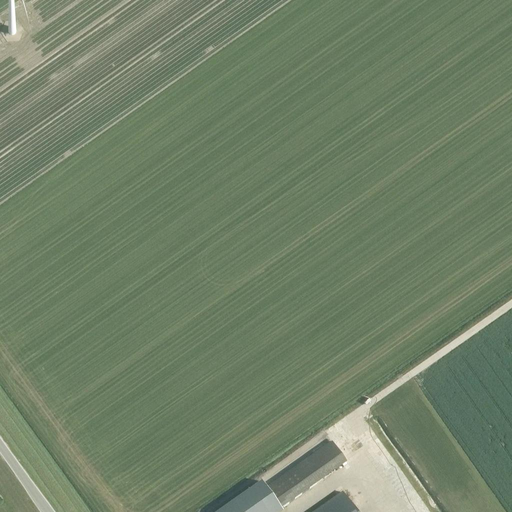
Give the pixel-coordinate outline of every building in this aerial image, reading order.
[(377,451),(380,455),(414,430),(405,418),(362,449),(365,454),(367,458),(377,451)] [(356,430),(361,440),(369,436),(364,426),(356,430)] [(277,511),(346,463),(332,443),(266,489),(262,483),(220,511),(277,511)] [(422,459),(415,446),(396,455),(403,469),(422,459)] [(454,456),(459,462),(464,457),(459,451),(454,456)] [(470,506),(461,492),(449,494),(454,491),(444,475),(424,487),(425,492),(430,500),(412,511),(411,511),(468,511),(469,511),(468,511),(480,511),(476,506),(476,504),(470,506)] [(315,511),(355,511),(342,493),(315,511)]
